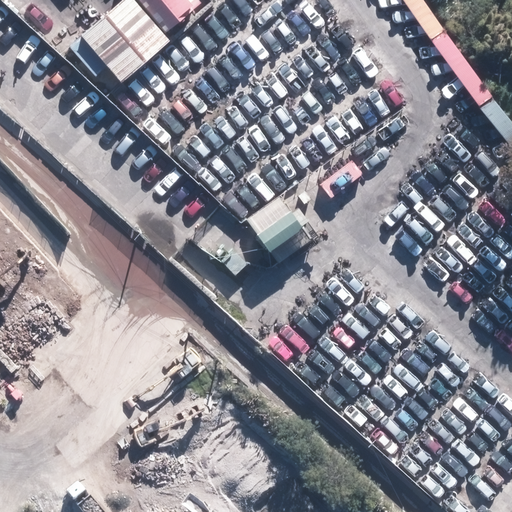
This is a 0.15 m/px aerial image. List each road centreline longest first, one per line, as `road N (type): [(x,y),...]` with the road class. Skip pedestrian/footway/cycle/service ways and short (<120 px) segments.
road 1 (unknown): [(428,511),(163,276)]
road 2 (unknown): [(163,276),(0,449)]
road 3 (unknown): [(0,118),(163,276)]
